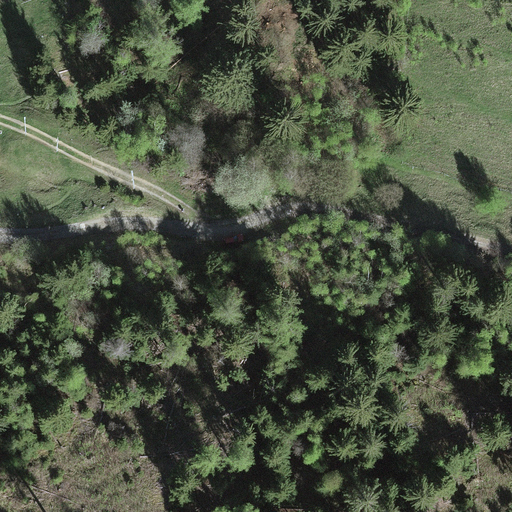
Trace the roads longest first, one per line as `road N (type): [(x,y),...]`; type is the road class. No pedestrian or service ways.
road 1 (track): [(0,243),(120,228),(201,229),(295,210),(511,258)]
road 2 (track): [(208,228),(176,201),(0,118)]
